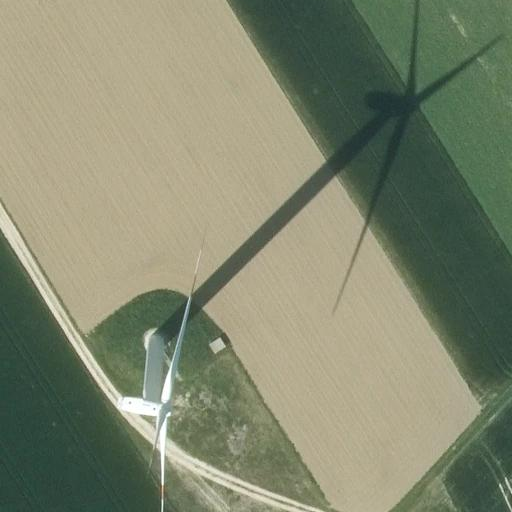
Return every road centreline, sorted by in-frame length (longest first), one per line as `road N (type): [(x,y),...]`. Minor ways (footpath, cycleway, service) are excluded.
road 1 (track): [(0,214),(137,429),(219,477),(317,511)]
road 2 (track): [(404,511),(511,394)]
